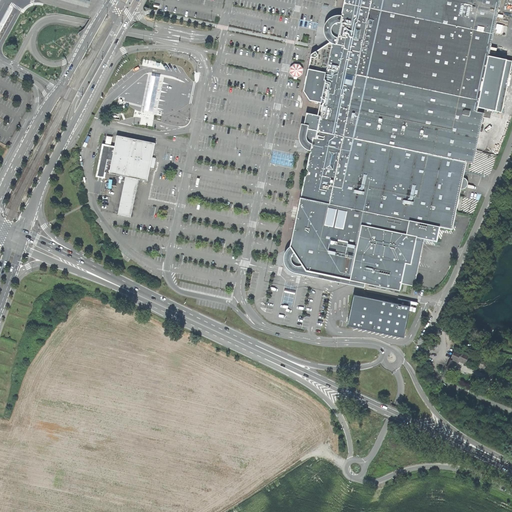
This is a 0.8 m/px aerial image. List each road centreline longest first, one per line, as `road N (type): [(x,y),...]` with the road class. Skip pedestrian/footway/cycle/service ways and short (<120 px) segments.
road 1 (primary): [(73,265),(511,469)]
road 2 (secondary): [(40,192),(136,0)]
road 3 (track): [(224,511),(321,449),(346,466)]
road 4 (secondary): [(110,0),(44,111)]
